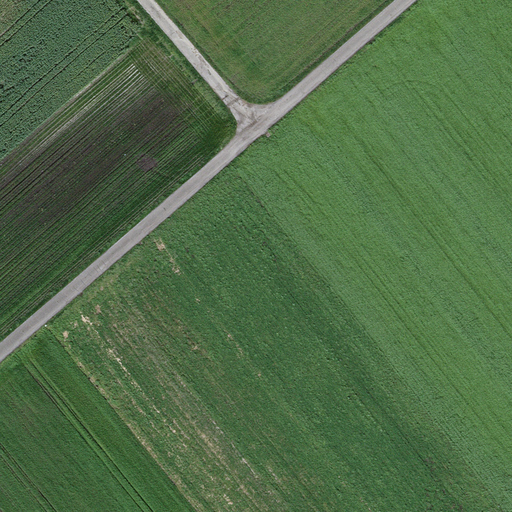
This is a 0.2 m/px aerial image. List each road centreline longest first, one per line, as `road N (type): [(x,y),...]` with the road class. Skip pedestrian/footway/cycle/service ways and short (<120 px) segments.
road 1 (track): [(405,0),(0,353)]
road 2 (track): [(259,127),(148,0)]
